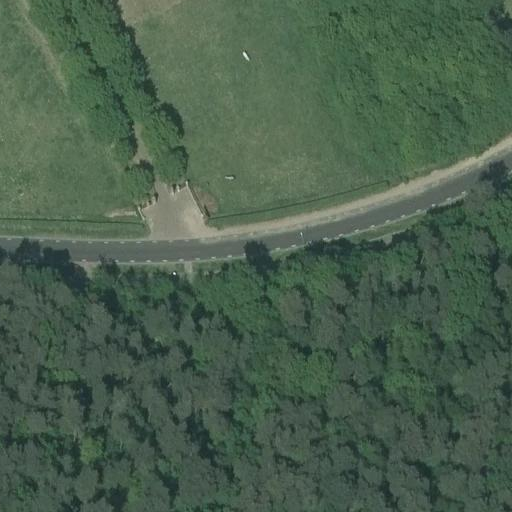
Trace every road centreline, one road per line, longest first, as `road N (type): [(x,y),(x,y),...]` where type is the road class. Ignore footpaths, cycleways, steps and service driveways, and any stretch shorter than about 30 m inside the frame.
road 1 (tertiary): [(0,247),(267,243),(364,219),(511,157)]
road 2 (track): [(78,511),(87,251)]
